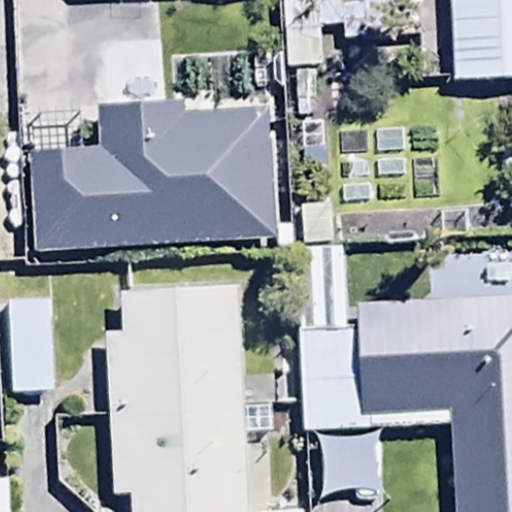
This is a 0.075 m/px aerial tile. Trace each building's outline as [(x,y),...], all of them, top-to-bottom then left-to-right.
[(511,0),(443,0),(446,91),(511,89),(511,0)] [(176,113),(91,118),(93,156),(23,160),(29,262),(271,248),(264,135),(249,136),(248,126),(177,131),(176,113)] [(122,511),(238,511),(231,285),(112,289),(114,342),(101,342),(106,505),(123,504),(122,511)] [(48,402),(46,308),(4,309),(6,403),(48,402)] [(447,432),(449,511),(511,511),(511,310),(348,315),(349,343),(296,345),(299,437),(447,432)]
